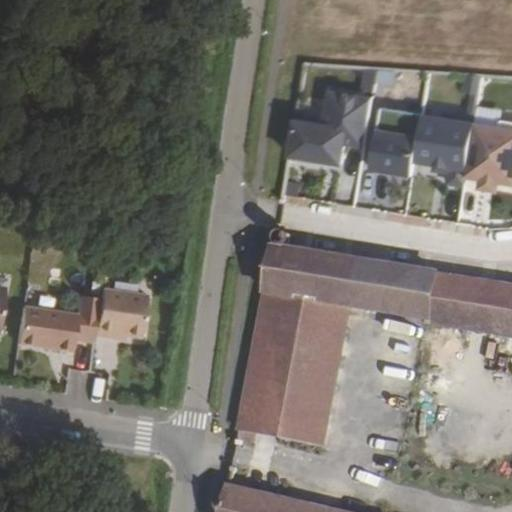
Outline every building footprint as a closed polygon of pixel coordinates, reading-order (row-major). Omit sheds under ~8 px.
[(395,72),(378,69),(376,86),(392,89),(395,72)] [(474,92),(479,93),(482,78),(467,75),(464,91),(474,92)] [(372,100),(329,92),(324,126),(295,121),(289,156),(341,165),(344,144),(364,148),(372,100)] [(474,126),(474,125),(479,93),(474,92),(468,125),(474,126)] [(422,117),(419,138),(415,162),(451,168),(448,184),(464,187),(466,178),(474,126),(468,125),(422,117)] [(474,125),(474,126),(466,178),(482,180),(481,189),(497,191),(498,183),(511,185),(511,123),(501,122),(500,129),(474,125)] [(415,162),(419,138),(376,131),(370,170),(412,177),(415,162)] [(511,285),(441,273),(273,249),(266,294),(239,431),(237,441),(254,444),(255,435),(324,447),(351,307),(427,321),(427,326),(511,339),(511,285)] [(145,298),(100,291),(98,300),(93,336),(110,339),(111,335),(139,339),(145,298)] [(16,345),(70,353),(72,341),(92,344),(93,336),(98,300),(78,297),(76,317),(21,309),(16,345)] [(327,511),(227,488),(221,511),(327,511)]
